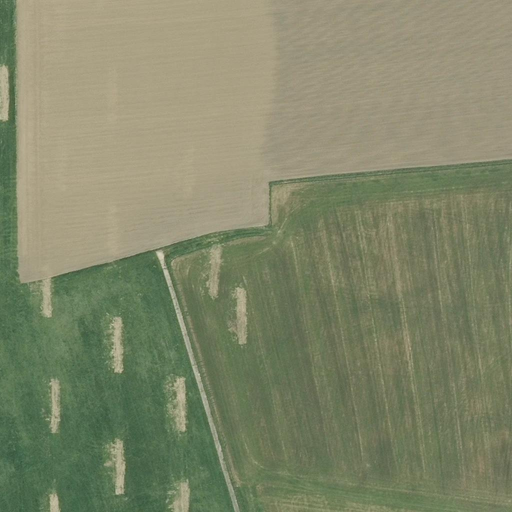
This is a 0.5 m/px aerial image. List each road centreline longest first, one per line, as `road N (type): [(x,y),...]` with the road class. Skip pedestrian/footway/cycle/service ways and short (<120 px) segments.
road 1 (unknown): [(511,103),(0,205)]
road 2 (track): [(162,250),(236,511)]
